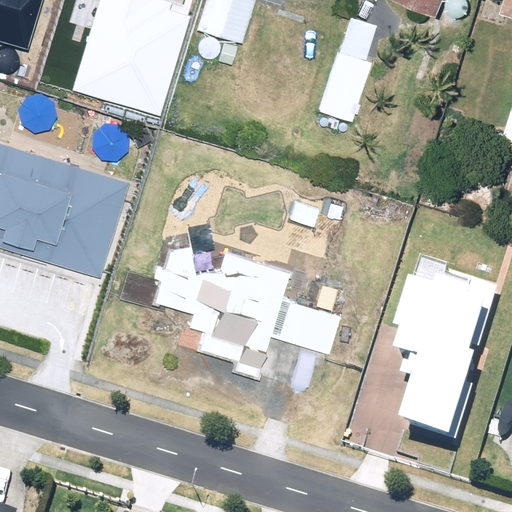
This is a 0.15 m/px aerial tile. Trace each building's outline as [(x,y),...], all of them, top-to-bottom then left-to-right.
[(99,0),(76,78),(161,103),(189,11),(166,4),(167,0),(99,0)] [(238,38),(249,0),(200,0),(194,25),(238,38)] [(405,0),(435,12),(439,0),(405,0)] [(511,0),(500,0),(499,7),(511,11),(511,0)] [(336,50),(315,107),(348,118),(352,109),(355,110),(358,101),(355,100),(369,59),(360,56),(372,22),(346,13),(333,49),(336,50)] [(235,42),(220,38),(215,57),(229,61),(235,42)] [(511,137),(511,105),(502,134),(511,137)] [(0,135),(0,242),(90,273),(123,177),(0,135)] [(292,197),(288,214),(314,221),(318,204),(292,197)] [(259,373),(269,334),(327,349),(339,308),(331,306),(337,281),(321,277),(314,301),(280,292),(287,266),(167,233),(156,273),(127,265),(120,294),(162,306),(164,298),(188,304),(183,322),(204,327),(200,342),(237,352),(233,366),(259,373)] [(415,378),(401,424),(456,440),(499,296),(438,278),(436,285),(416,280),(403,324),(412,326),(403,359),(410,361),(406,375),(415,378)] [(511,371),(503,400),(511,402),(511,371)] [(396,424),(407,387),(389,382),(378,418),(396,424)] [(0,511),(14,511),(17,502),(0,497),(0,511)]
